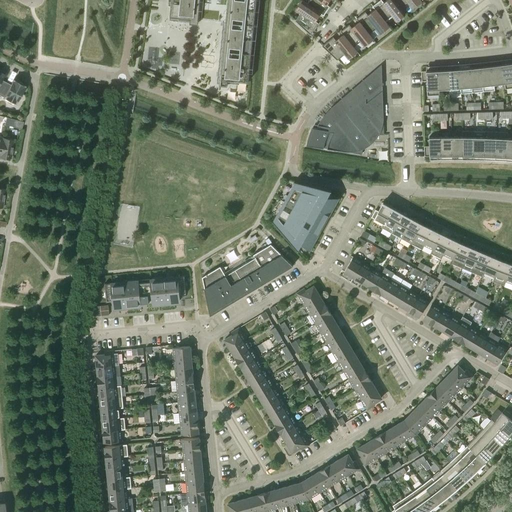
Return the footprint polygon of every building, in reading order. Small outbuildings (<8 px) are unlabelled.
[(248,82),(256,0),(171,0),(169,21),(198,24),(199,19),(226,22),(220,78),(219,85),(228,86),(228,80),(248,82)] [(307,4),(302,0),(296,10),(301,13),(295,21),(310,35),(318,23),(315,21),(320,13),(307,4)] [(309,0),(307,4),(320,13),(324,16),(330,7),(326,4),(329,0),(309,0)] [(380,0),(372,6),(375,10),(375,9),(385,22),(386,22),(393,16),(396,21),(405,14),(402,9),(401,9),(393,0),(386,0),(384,3),(381,0),(380,0)] [(393,0),(401,9),(402,9),(409,4),(412,8),(421,1),(420,0),(393,0)] [(375,9),(375,10),(368,15),(365,12),(356,19),(359,22),(369,35),(370,35),(377,29),(380,33),(389,26),(386,22),(385,22),(375,9)] [(359,22),(352,28),(349,25),(340,31),(343,35),(343,34),(353,47),(354,47),(361,41),(364,46),(373,39),(370,35),(369,35),(359,22)] [(343,34),(343,35),(336,40),(333,37),(322,46),(337,60),(345,54),(348,59),(357,52),(354,47),(353,47),(343,34)] [(511,62),(502,64),(505,83),(505,89),(511,87),(511,62)] [(315,129),(312,128),(306,145),(362,154),(362,149),(365,148),(368,146),(371,144),(373,142),(375,140),(377,137),(379,135),(384,134),(381,64),(342,99),(331,108),(325,114),(322,118),(320,121),(315,129)] [(502,64),(491,66),(494,84),(505,83),(502,64)] [(494,84),(491,66),(481,67),(483,85),(494,84)] [(481,67),(470,68),(472,93),(483,92),(483,85),(481,67)] [(470,68),(459,69),(461,94),(472,93),(470,68)] [(459,69),(448,70),(450,88),(450,94),(461,94),(459,69)] [(439,89),(438,70),(421,71),(422,81),(427,81),(427,96),(439,95),(439,89)] [(448,70),(438,70),(439,89),(450,88),(448,70)] [(0,94),(15,103),(21,92),(22,92),(24,89),(23,87),(24,86),(22,85),(22,83),(19,82),(18,82),(13,80),(10,85),(0,80),(0,79),(0,94)] [(23,122),(6,118),(4,125),(21,130),(23,122)] [(462,131),(462,137),(463,137),(463,155),(473,155),(474,131),(462,131)] [(485,131),(474,131),(473,155),(484,156),(485,131)] [(496,132),(485,131),(484,156),(495,156),(496,132)] [(496,132),(495,156),(506,157),(507,138),(508,132),(496,132)] [(441,155),(441,137),(429,137),(429,146),(424,146),(425,156),(441,155)] [(452,155),(452,137),(441,137),(441,155),(452,155)] [(463,137),(462,137),(452,137),(452,155),(463,155),(463,137)] [(2,138),(0,151),(0,156),(10,158),(13,140),(2,138)] [(331,189),(295,182),(273,223),(298,249),(302,242),(310,251),(339,198),(328,196),(331,189)] [(384,224),(393,208),(383,202),(382,203),(383,203),(378,211),(375,209),(371,217),(384,224)] [(384,224),(382,228),(392,233),(402,213),(393,208),(384,224)] [(412,218),(402,213),(392,233),(401,238),(412,218)] [(412,218),(401,238),(411,244),(422,224),(412,218)] [(422,224),(411,244),(422,249),(424,245),(423,245),(431,228),(422,224)] [(441,233),(431,228),(423,245),(424,245),(433,250),(441,233)] [(367,238),(369,234),(364,231),(361,235),(367,239),(367,238)] [(433,250),(431,254),(441,259),(443,255),(451,238),(441,233),(433,250)] [(461,243),(451,238),(443,255),(453,260),(454,260),(461,243)] [(454,260),(453,260),(452,264),(462,268),(470,247),(461,243),(454,260)] [(210,315),(293,266),(271,244),(253,255),(255,258),(226,276),(220,266),(202,277),(210,315)] [(480,251),(470,247),(462,268),(472,272),(480,251)] [(480,251),(472,272),(482,277),(483,275),(490,255),(480,251)] [(501,260),(490,255),(483,275),(493,279),(493,281),(501,260)] [(354,277),(363,262),(353,257),(344,272),(354,277)] [(501,260),(493,281),(503,285),(511,264),(501,260)] [(372,268),(363,262),(354,277),(363,283),(372,268)] [(511,263),(511,264),(503,285),(504,285),(505,281),(511,283),(511,263)] [(420,271),(415,268),(411,266),(408,271),(418,276),(420,271)] [(372,268),(363,283),(372,288),(381,274),(372,268)] [(391,279),(381,274),(372,288),(382,294),(391,279)] [(179,301),(179,294),(186,294),(184,276),(163,278),(164,279),(151,280),(151,281),(138,282),(138,281),(125,283),(125,281),(104,284),(106,301),(113,301),(114,307),(140,305),(140,304),(153,302),(153,303),(179,301)] [(391,279),(382,294),(391,300),(400,285),(391,279)] [(400,285),(391,300),(400,305),(409,290),(400,285)] [(304,305),(319,295),(314,286),(306,290),(304,288),(296,293),(304,305)] [(419,296),(409,290),(400,305),(410,311),(419,296)] [(319,295),(304,305),(309,314),(325,305),(319,295)] [(419,296),(410,311),(419,317),(428,302),(419,296)] [(432,324),(441,309),(432,304),(423,319),(432,324)] [(325,305),(309,314),(315,323),(331,314),(325,305)] [(96,307),(94,317),(110,315),(109,306),(96,307)] [(274,314),(278,312),(275,306),(270,309),(274,315),(274,314)] [(441,309),(432,324),(442,330),(451,315),(441,309)] [(511,311),(506,309),(503,313),(511,317),(511,311)] [(269,318),(269,317),(266,311),(261,314),(261,315),(264,320),(269,317),(269,318)] [(336,323),(331,314),(315,323),(321,333),(336,323)] [(460,321),(451,315),(442,330),(451,335),(460,321)] [(460,321),(451,335),(460,341),(469,326),(460,321)] [(336,323),(321,333),(326,342),(342,333),(336,323)] [(479,332),(469,326),(460,341),(470,347),(479,332)] [(230,349),(246,340),(239,327),(231,332),(232,335),(225,339),(230,349)] [(488,337),(479,332),(470,347),(479,352),(488,337)] [(347,342),(342,333),(326,342),(332,351),(347,342)] [(497,343),(488,337),(479,352),(488,358),(497,343)] [(252,349),(246,340),(230,349),(236,358),(252,349)] [(353,351),(347,342),(332,351),(337,361),(353,351)] [(507,349),(497,343),(488,358),(498,363),(507,349)] [(174,359),(191,357),(190,346),(173,348),(174,359)] [(257,358),(252,349),(236,358),(242,368),(257,358)] [(97,367),(119,364),(118,353),(114,353),(113,351),(105,351),(105,354),(96,355),(97,367)] [(353,351),(337,361),(343,370),(359,361),(353,351)] [(191,357),(174,359),(175,370),(192,368),(191,357)] [(257,358),(242,368),(247,377),(263,367),(257,358)] [(364,370),(359,361),(343,370),(349,379),(364,370)] [(119,364),(97,367),(98,377),(116,376),(120,376),(119,364)] [(502,373),(506,367),(502,365),(501,364),(498,370),(502,373),(503,373),(502,373)] [(450,373),(463,386),(473,376),(466,370),(464,372),(458,365),(450,373)] [(269,377),(263,367),(247,377),(253,386),(269,377)] [(192,368),(175,370),(176,380),(193,379),(192,368)] [(370,379),(364,370),(349,379),(354,389),(370,379)] [(463,386),(450,373),(442,381),(456,394),(463,386)] [(116,376),(98,377),(99,388),(117,386),(116,376)] [(485,385),(489,379),(484,376),(484,377),(481,382),(485,384),(485,385)] [(274,386),(269,377),(253,386),(258,396),(274,386)] [(193,379),(176,380),(177,391),(194,389),(193,379)] [(376,388),(370,379),(354,389),(360,398),(376,388)] [(442,381),(435,389),(448,402),(456,394),(442,381)] [(121,385),(117,386),(99,388),(100,399),(122,397),(121,385)] [(280,395),(274,386),(258,396),(264,405),(280,395)] [(381,398),(376,388),(360,398),(367,410),(375,405),(374,403),(381,398)] [(194,389),(177,391),(178,402),(195,400),(194,389)] [(448,402),(435,389),(427,396),(441,409),(448,402)] [(490,393),(491,392),(486,389),(482,395),(487,398),(490,393)] [(280,395),(264,405),(270,414),(285,405),(280,395)] [(441,409),(427,396),(420,404),(433,417),(441,409)] [(123,408),(122,397),(100,399),(101,410),(119,408),(123,408)] [(465,404),(469,407),(474,403),(470,399),(465,404)] [(196,411),(195,400),(178,402),(179,413),(196,411)] [(420,404),(412,412),(426,425),(433,417),(420,404)] [(469,407),(465,404),(461,408),(465,412),(469,407)] [(285,405),(270,414),(275,423),(291,414),(285,405)] [(120,419),(120,418),(119,408),(101,410),(102,420),(120,419)] [(472,409),(467,414),(471,417),(475,413),(472,409)] [(491,419),(511,436),(511,435),(511,418),(509,417),(511,415),(504,410),(495,422),(491,419)] [(197,422),(196,411),(179,413),(180,424),(197,422)] [(412,412),(405,420),(416,434),(426,425),(412,412)] [(297,423),(291,414),(275,423),(281,433),(297,423)] [(471,417),(467,414),(463,418),(467,422),(471,417)] [(455,415),(450,419),(454,423),(459,418),(455,415)] [(341,426),(345,423),(345,422),(345,423),(342,417),(338,420),(337,420),(341,426)] [(120,419),(102,420),(103,431),(121,429),(121,430),(125,429),(124,418),(120,418),(120,419)] [(454,423),(450,419),(446,424),(450,427),(454,423)] [(491,419),(483,428),(503,446),(511,436),(491,419)] [(416,434),(405,420),(395,426),(404,442),(416,434)] [(197,422),(180,424),(181,435),(199,433),(197,422)] [(302,433),(297,423),(281,433),(286,442),(302,433)] [(331,431),(336,429),(333,423),(332,423),(328,426),(331,431)] [(451,430),(455,434),(460,429),(456,425),(451,430)] [(404,442),(395,426),(386,431),(395,447),(404,442)] [(503,446),(483,428),(475,437),(495,455),(503,446)] [(121,429),(103,431),(104,442),(122,441),(121,430),(121,429)] [(435,435),(439,438),(443,434),(440,430),(435,435)] [(455,434),(451,430),(447,434),(451,438),(455,434)] [(395,447),(386,431),(376,437),(386,453),(395,447)] [(302,433),(286,442),(292,452),(300,447),(302,449),(310,445),(302,433)] [(439,438),(435,435),(431,439),(435,443),(439,438)] [(183,450),(200,448),(199,437),(182,439),(183,450)] [(376,437),(367,443),(377,458),(386,453),(376,437)] [(475,437),(467,446),(486,464),(495,455),(475,437)] [(440,442),(435,446),(439,450),(444,445),(440,442)] [(377,458),(367,443),(358,448),(362,456),(360,458),(365,466),(377,458)] [(124,456),(128,456),(127,444),(105,446),(106,458),(124,456)] [(439,450),(435,446),(431,451),(435,454),(439,450)] [(486,464),(467,446),(459,454),(477,473),(486,464)] [(200,448),(183,450),(184,461),(201,459),(200,448)] [(348,454),(339,460),(348,476),(360,468),(355,460),(353,462),(348,454)] [(477,473),(459,454),(450,462),(468,482),(477,473)] [(125,467),(124,456),(106,458),(107,468),(125,467)] [(201,459),(184,461),(185,472),(202,470),(201,459)] [(348,476),(339,460),(329,465),(339,481),(348,476)] [(468,482),(450,462),(441,470),(458,490),(468,482)] [(339,481),(329,465),(320,471),(329,487),(339,481)] [(126,477),(125,467),(107,468),(108,479),(126,477)] [(203,481),(202,470),(185,472),(186,482),(203,481)] [(441,470),(432,477),(432,478),(448,498),(458,490),(441,470)] [(329,487),(320,471),(311,477),(320,492),(329,487)] [(130,477),(126,477),(108,479),(109,490),(127,488),(127,489),(131,488),(130,477)] [(320,492),(311,477),(301,482),(309,499),(320,492)] [(432,478),(422,485),(438,506),(448,498),(432,478)] [(203,481),(186,482),(187,493),(204,491),(203,481)] [(301,482),(291,485),(296,503),(309,499),(301,482)] [(296,503),(291,485),(280,488),(285,506),(296,503)] [(429,511),(438,506),(422,485),(413,492),(426,511),(429,511)] [(127,488),(109,490),(110,501),(128,499),(128,498),(127,489),(127,488)] [(280,488),(270,491),(275,509),(285,506),(280,488)] [(204,491),(187,493),(188,504),(205,502),(204,491)] [(270,491),(260,494),(264,511),(265,511),(275,509),(270,491)] [(364,492),(359,495),(362,500),(367,496),(364,492)] [(426,511),(413,492),(403,499),(411,511),(426,511)] [(264,511),(260,494),(249,498),(253,511),(264,511)] [(354,497),(349,501),(352,505),(357,502),(354,497)] [(132,498),(128,498),(128,499),(110,501),(111,511),(133,509),(132,498)] [(253,511),(249,498),(239,501),(241,511),(253,511)] [(411,511),(403,499),(392,505),(395,509),(392,511),(411,511)] [(241,511),(239,501),(228,504),(230,511),(241,511)] [(352,505),(349,501),(343,504),(346,509),(352,505)] [(206,511),(205,502),(188,504),(188,511),(206,511)]
